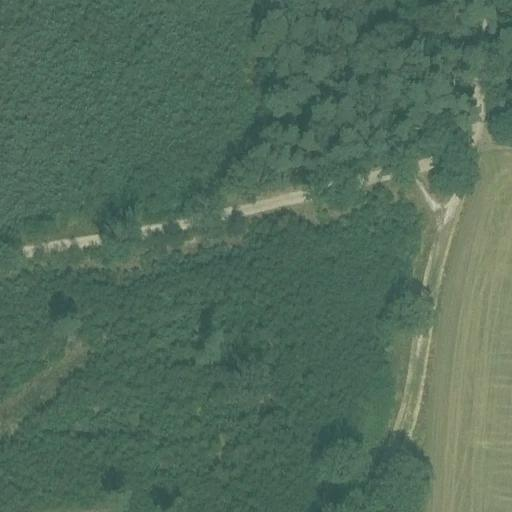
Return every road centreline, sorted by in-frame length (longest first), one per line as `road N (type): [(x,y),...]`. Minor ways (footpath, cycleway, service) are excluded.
road 1 (track): [(466,160),(135,237),(0,256)]
road 2 (track): [(466,160),(380,511)]
road 3 (track): [(492,0),(466,160)]
